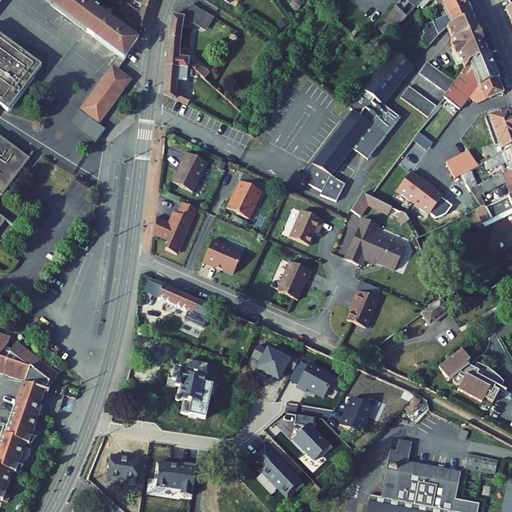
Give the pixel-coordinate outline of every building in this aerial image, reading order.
[(40,0),(121,60),(135,41),(82,0),(40,0)] [(126,2),(118,13),(136,27),(146,30),(152,8),(155,0),(143,0),(142,5),(140,13),(139,18),(128,11),(131,7),(132,6),(126,2)] [(386,0),(355,0),(368,14),(377,5),(382,10),(389,4),(386,0)] [(410,4),(414,8),(421,0),(401,0),(394,8),(395,9),(396,8),(402,13),(410,4)] [(432,2),(434,0),(439,6),(448,0),(421,0),(415,7),(418,9),(420,7),(423,10),(431,1),(432,2)] [(471,13),(465,0),(448,0),(439,6),(437,7),(442,18),(427,26),(428,29),(423,32),(424,35),(421,40),(423,41),(421,44),(427,49),(438,37),(448,29),(449,28),(471,17),(472,16),(471,13)] [(297,12),(303,4),(299,1),(293,8),(297,12)] [(199,22),(208,27),(213,18),(192,5),(184,18),(172,16),(168,40),(166,68),(193,70),(197,73),(205,80),(209,74),(209,72),(197,64),(189,60),(184,59),(185,52),(180,52),(184,18),(197,26),(199,22)] [(131,7),(128,11),(139,18),(140,13),(131,7)] [(376,28),(387,38),(406,17),(402,13),(396,8),(395,9),(376,28)] [(310,32),(319,38),(332,18),(323,13),(310,32)] [(463,27),(473,22),(471,17),(449,28),(448,29),(450,34),(453,32),(463,27)] [(278,22),(282,29),(289,25),(285,18),(278,22)] [(197,26),(206,31),(208,27),(199,22),(197,26)] [(450,34),(452,38),(452,42),(451,42),(453,48),(452,48),(455,57),(457,57),(459,62),(461,61),(464,70),(469,63),(487,57),(481,43),(483,42),(478,30),(476,31),(475,27),(473,22),(463,27),(453,32),(450,34)] [(0,228),(6,220),(0,215),(0,198),(29,159),(0,137),(0,106),(1,106),(8,111),(41,67),(0,36),(0,228)] [(412,68),(393,53),(377,72),(350,109),(353,112),(311,168),(331,177),(351,150),(356,153),(367,139),(378,147),(400,119),(382,105),(412,68)] [(503,94),(489,56),(487,57),(469,63),(464,70),(455,83),(446,94),(444,98),(459,110),(469,98),(477,104),(503,94)] [(419,74),(424,78),(432,67),(427,63),(419,74)] [(81,109),(100,123),(131,81),(112,67),(81,109)] [(424,78),(430,82),(438,71),(432,67),(424,78)] [(177,93),(177,81),(186,81),(187,76),(197,77),(197,73),(193,70),(166,68),(163,95),(188,106),(190,99),(177,93)] [(438,71),(430,82),(435,86),(444,75),(438,71)] [(303,78),(296,73),(288,86),(294,91),(303,78)] [(435,86),(441,90),(449,79),(444,75),(435,86)] [(449,79),(441,90),(446,94),(455,83),(449,79)] [(288,86),(283,82),(268,105),(273,108),(288,86)] [(401,98),(406,102),(414,91),(409,87),(401,98)] [(420,95),(414,91),(406,102),(412,106),(420,95)] [(420,95),(412,106),(417,110),(425,99),(420,95)] [(425,99),(417,110),(423,114),(431,103),(425,99)] [(431,103),(423,114),(428,118),(436,107),(431,103)] [(256,118),(264,123),(273,108),(268,105),(266,104),(256,118)] [(511,145),(511,117),(509,110),(485,118),(495,146),(482,150),(486,159),(487,163),(501,155),(500,152),(511,145)] [(367,139),(356,153),(367,162),(378,147),(367,139)] [(485,164),(487,170),(509,161),(511,168),(511,145),(500,152),(501,155),(487,163),(485,164)] [(477,164),(469,152),(446,163),(456,179),(479,167),(477,164)] [(181,167),(173,184),(192,193),(206,164),(186,154),(180,166),(181,167)] [(487,163),(486,159),(477,164),(479,167),(485,164),(487,163)] [(219,162),(216,168),(223,171),(226,165),(219,162)] [(336,203),(345,185),(311,168),(303,183),(322,193),(320,196),(336,203)] [(476,201),(481,207),(485,205),(479,196),(506,183),(508,189),(511,197),(511,196),(511,169),(470,190),(476,201)] [(411,173),(398,192),(414,204),(429,183),(422,177),(420,180),(411,173)] [(235,196),(228,210),(249,220),(262,193),(240,182),(234,195),(235,196)] [(436,188),(429,183),(414,204),(430,216),(444,197),(435,190),(436,188)] [(257,184),(254,189),(262,192),(264,187),(257,184)] [(508,189),(502,191),(505,199),(511,197),(508,189)] [(481,208),(475,211),(485,228),(511,215),(511,196),(511,197),(505,199),(487,208),(486,209),(485,208),(482,208),(481,208)] [(156,220),(154,236),(169,242),(165,250),(174,254),(178,252),(197,210),(183,204),(178,215),(173,214),(170,222),(171,223),(166,225),(165,224),(156,220)] [(301,212),(290,238),(309,247),(315,233),(318,234),(323,222),(301,212)] [(362,220),(345,260),(358,266),(362,257),(375,263),(377,262),(382,264),(382,266),(395,271),(405,248),(375,235),(378,227),(362,220)] [(213,241),(203,263),(215,268),(216,265),(222,267),(222,269),(234,274),(242,255),(224,247),(225,246),(213,241)] [(358,266),(361,267),(364,261),(374,265),(375,263),(362,257),(358,266)] [(311,273),(290,263),(278,290),(279,293),(296,301),(304,284),(306,285),(311,273)] [(196,327),(205,303),(165,285),(158,300),(186,312),(183,320),(185,326),(191,328),(196,327)] [(354,305),(347,321),(365,329),(378,300),(357,291),(352,304),(354,305)] [(422,314),(430,325),(448,312),(441,300),(422,314)] [(0,373),(25,383),(24,386),(41,392),(43,387),(48,389),(49,384),(52,385),(59,376),(17,343),(11,350),(7,347),(11,339),(0,335),(0,373)] [(462,351),(438,370),(449,383),(453,379),(453,383),(455,386),(457,387),(460,386),(458,391),(482,403),(484,399),(493,404),(499,392),(494,389),(496,386),(501,388),(504,383),(493,373),(480,365),(476,364),(473,369),(469,367),(467,364),(470,361),(462,351)] [(189,416),(205,419),(212,386),(204,384),(207,366),(187,362),(185,372),(174,369),(172,382),(177,383),(176,388),(181,389),(179,398),(176,399),(175,401),(176,403),(178,404),(181,402),(191,404),(189,416)] [(168,381),(167,388),(175,389),(176,388),(177,383),(172,382),(168,381)] [(44,393),(41,392),(24,386),(19,400),(39,407),(44,393)] [(19,400),(17,399),(6,429),(4,427),(0,437),(0,500),(2,502),(12,473),(17,474),(24,467),(19,465),(26,445),(30,446),(37,439),(32,437),(42,408),(39,407),(19,400)] [(274,410),(270,430),(308,437),(312,417),(274,410)] [(396,452),(390,451),(381,498),(370,496),(366,511),(477,511),(479,505),(455,501),(461,473),(408,463),(412,443),(398,441),(396,452)] [(468,455),(464,470),(495,476),(498,461),(468,455)] [(511,511),(511,483),(509,483),(503,511),(511,511)]
